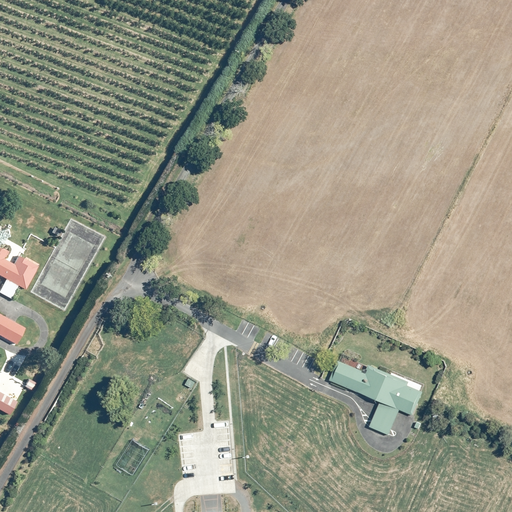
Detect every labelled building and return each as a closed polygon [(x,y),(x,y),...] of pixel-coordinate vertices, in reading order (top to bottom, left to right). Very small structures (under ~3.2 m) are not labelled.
[(0,276),(6,279),(0,289),(0,293),(10,299),(18,285),(26,289),(39,265),(19,254),(14,264),(5,259),(9,252),(0,247),(0,276)] [(0,338),(13,345),(22,329),(0,316),(0,338)] [(400,409),(412,414),(414,415),(420,399),(418,399),(421,391),(407,385),(408,381),(370,365),(367,373),(340,361),(332,381),(381,401),(370,427),(389,435),(400,409)] [(37,382),(29,378),(24,386),(32,391),(37,382)] [(16,401),(0,391),(0,409),(9,414),(16,401)] [(150,450),(133,439),(117,465),(134,475),(150,450)]
